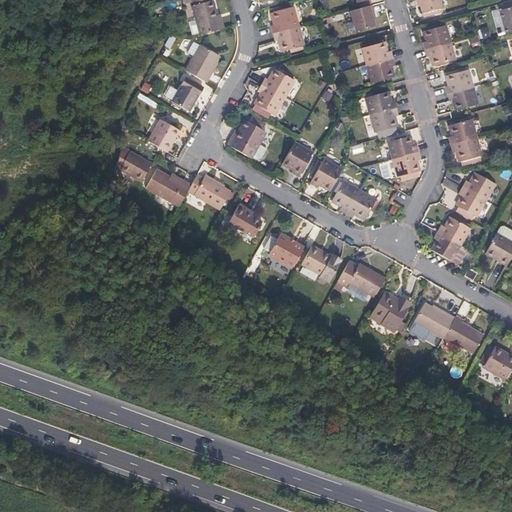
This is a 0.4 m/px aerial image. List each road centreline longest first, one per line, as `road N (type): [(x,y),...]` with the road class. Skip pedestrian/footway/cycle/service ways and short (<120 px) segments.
road 1 (motorway): [(403,511),(0,370)]
road 2 (residential): [(391,247),(196,146),(245,57),(240,0)]
road 3 (motorway): [(0,416),(263,511)]
road 4 (residential): [(393,0),(436,161),(391,247)]
road 5 (residential): [(511,316),(391,247)]
